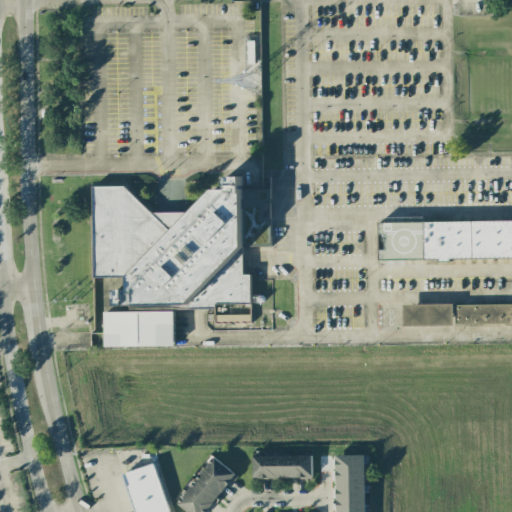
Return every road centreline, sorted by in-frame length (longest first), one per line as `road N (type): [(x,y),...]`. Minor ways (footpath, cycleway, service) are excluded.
road 1 (secondary): [(29,281),(21,0)]
road 2 (secondary): [(7,351),(44,511)]
road 3 (secondary): [(78,511),(40,354)]
